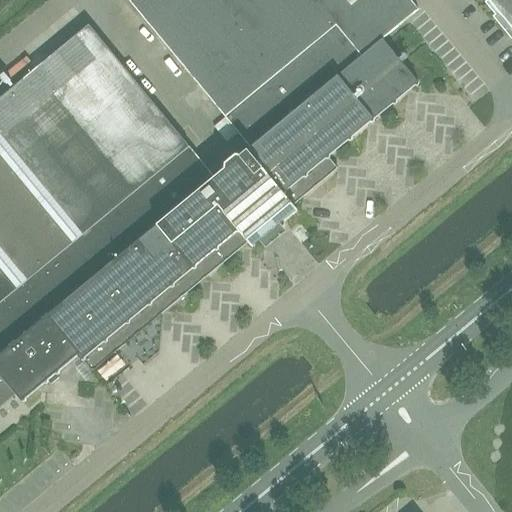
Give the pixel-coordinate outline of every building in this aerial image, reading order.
[(315,0),(128,0),(251,148),(240,158),(234,157),(225,165),(225,170),(215,178),(189,147),(132,193),(158,225),(47,317),(78,354),(76,355),(78,358),(80,356),(93,372),(249,243),(253,248),(264,239),(267,243),(282,231),(278,227),(298,211),(294,206),(339,169),(329,158),(419,83),(384,40),(363,56),(315,0)] [(410,0),(315,0),(363,56),(384,40),(419,10),(410,0)] [(511,0),(488,0),(499,12),(496,15),(511,34),(511,0)] [(0,409),(0,408),(0,356),(47,317),(158,225),(132,193),(189,147),(89,26),(0,99),(0,409)] [(78,354),(47,317),(0,356),(0,408),(0,409),(17,395),(23,403),(78,358),(76,355),(78,354)]
